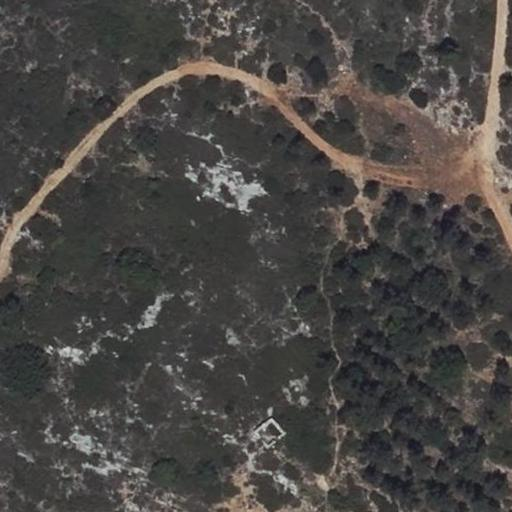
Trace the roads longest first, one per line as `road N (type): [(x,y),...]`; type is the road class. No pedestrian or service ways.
road 1 (track): [(0,231),(170,59),(227,70),(274,96),(357,168),(430,173),(491,135)]
road 2 (track): [(491,135),(497,0)]
